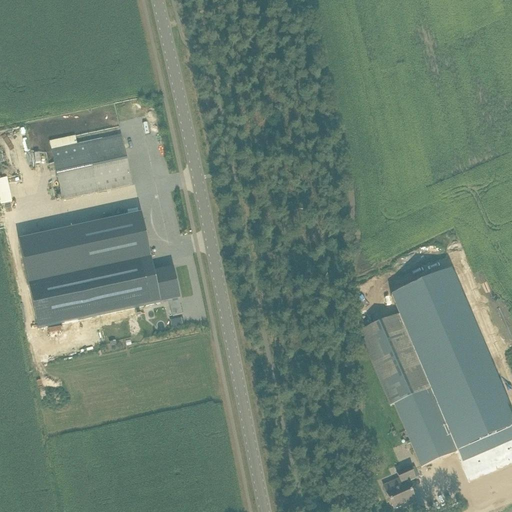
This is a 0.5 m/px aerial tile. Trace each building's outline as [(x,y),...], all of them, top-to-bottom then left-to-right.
[(52,151),(62,201),(131,186),(120,136),(52,151)] [(0,178),(0,204),(10,202),(4,178),(0,178)] [(141,215),(18,242),(28,287),(140,262),(149,306),(179,299),(173,268),(153,273),(141,215)] [(511,416),(451,272),(391,297),(457,454),(511,430),(511,416)] [(394,406),(421,469),(455,454),(397,316),(362,331),(366,341),(360,343),(389,408),(394,406)] [(415,503),(406,483),(415,479),(409,467),(396,473),(402,487),(386,494),(393,510),(405,505),(406,507),(415,503)]
